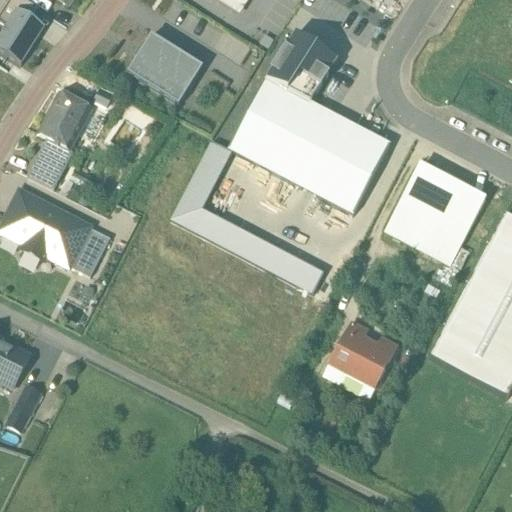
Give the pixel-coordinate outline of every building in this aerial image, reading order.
[(0,0),(0,49),(29,68),(53,29),(4,0),(0,0)] [(53,0),(68,10),(74,0),(53,0)] [(207,0),(240,20),(252,0),(207,0)] [(292,34),(229,155),(352,219),(389,149),(315,111),(341,60),(292,34)] [(202,72),(151,40),(127,78),(179,110),(202,72)] [(92,113),(59,96),(37,137),(46,142),(40,152),(55,159),(60,149),(70,154),(92,113)] [(55,159),(40,152),(26,179),(53,193),(67,165),(55,159)] [(484,202),(421,169),(387,235),(451,268),(484,202)] [(19,196),(0,233),(0,235),(24,247),(22,253),(43,264),(46,259),(68,270),(88,232),(19,196)] [(511,385),(511,224),(506,222),(432,363),(504,400),(511,385)] [(88,232),(68,270),(90,281),(110,242),(88,232)] [(368,335),(352,327),(330,368),(348,377),(342,389),(359,398),(366,387),(375,392),(397,350),(381,342),(374,355),(360,348),(368,335)] [(0,383),(12,390),(28,359),(0,344),(0,383)] [(12,390),(0,383),(0,400),(5,403),(12,390)] [(27,390),(17,409),(30,415),(40,396),(27,390)] [(17,409),(7,428),(20,435),(30,415),(17,409)]
